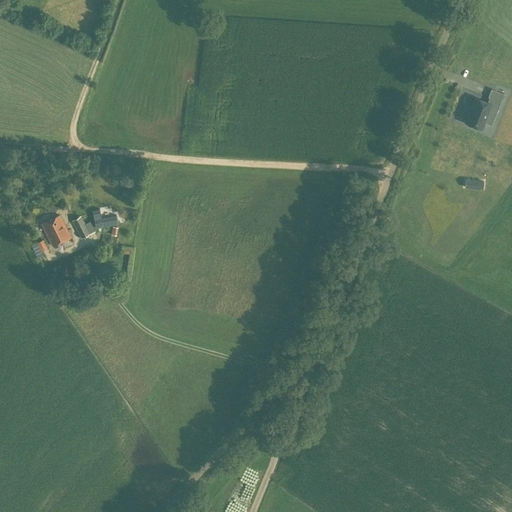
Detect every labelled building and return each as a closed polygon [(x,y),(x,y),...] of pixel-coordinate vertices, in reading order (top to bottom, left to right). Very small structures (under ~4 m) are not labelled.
[(472,126),(489,132),(498,108),(500,109),(502,104),(508,106),(511,98),(498,93),(498,94),(496,100),(495,100),(495,101),(496,101),(494,106),(482,101),(472,126)] [(463,186),(481,189),(483,179),(464,176),(463,186)] [(92,210),(95,227),(118,223),(116,214),(101,217),(100,209),(92,210)] [(42,224),(53,245),(70,236),(59,214),(42,224)] [(82,238),(90,234),(81,216),(73,220),(82,238)] [(43,255),(41,251),(47,248),(43,239),(31,245),(36,258),(43,255)]
